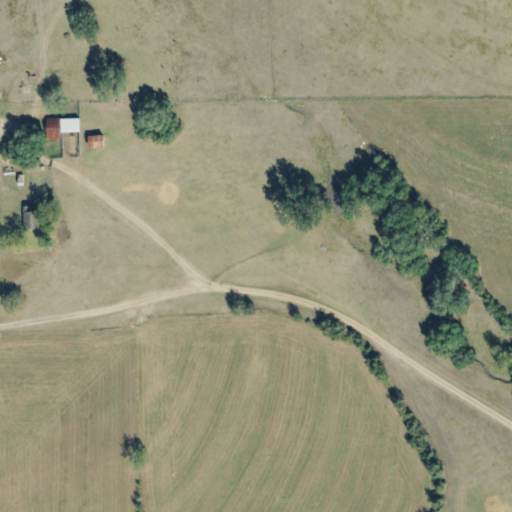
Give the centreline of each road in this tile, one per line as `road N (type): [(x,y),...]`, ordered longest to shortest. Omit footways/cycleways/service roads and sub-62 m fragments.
road 1 (track): [(511,426),(343,318),(276,295),(208,285),(110,201),(51,163)]
road 2 (track): [(0,326),(84,317),(208,285)]
